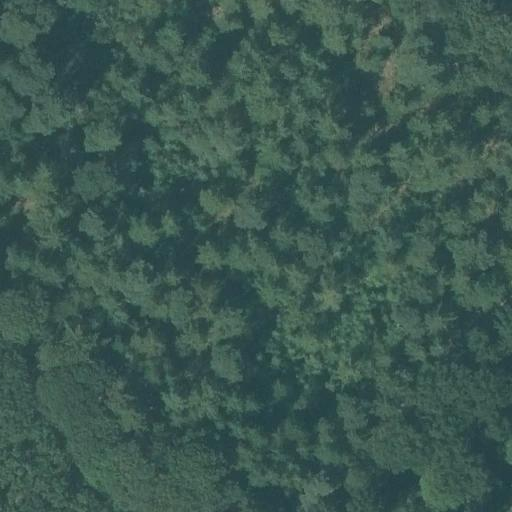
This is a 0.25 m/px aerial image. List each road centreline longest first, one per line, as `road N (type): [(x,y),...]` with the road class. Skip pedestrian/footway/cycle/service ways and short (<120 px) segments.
road 1 (track): [(0,295),(208,511)]
road 2 (track): [(351,511),(511,360)]
